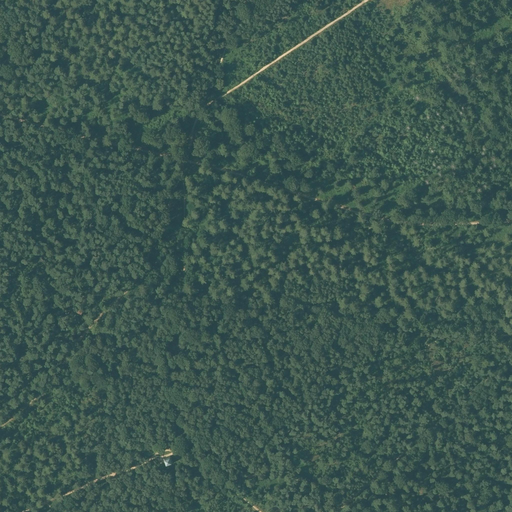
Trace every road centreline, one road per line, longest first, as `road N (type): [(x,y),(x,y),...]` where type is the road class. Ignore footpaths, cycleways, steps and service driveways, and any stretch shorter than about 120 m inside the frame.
road 1 (track): [(182,160),(394,221),(511,221)]
road 2 (track): [(0,427),(46,386),(134,281),(181,177)]
road 3 (track): [(511,357),(335,511)]
road 4 (track): [(182,160),(244,0)]
road 5 (track): [(19,121),(182,160)]
road 6 (track): [(182,291),(179,451)]
road 7 (track): [(182,291),(182,160)]
